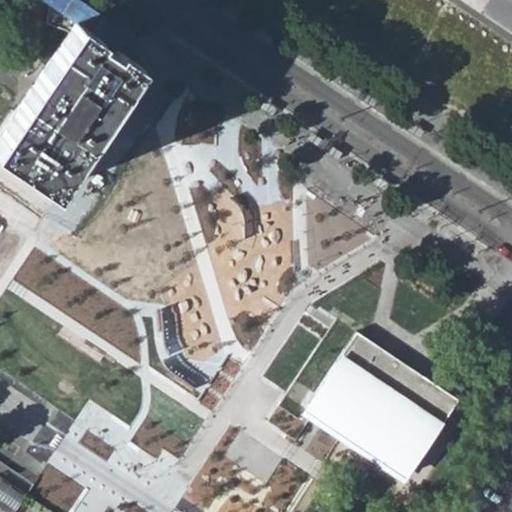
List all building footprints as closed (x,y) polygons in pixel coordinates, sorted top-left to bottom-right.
[(467,25),(431,0),(409,0),(375,48),(425,83),(467,25)] [(20,106),(0,136),(0,160),(53,193),(134,70),(93,38),(73,22),(20,106)] [(127,34),(115,50),(151,74),(163,59),(127,34)] [(296,45),(292,51),(307,61),(311,55),(296,45)] [(511,127),(511,57),(495,46),(453,105),(503,140),(511,127)] [(372,106),(377,100),(360,89),(345,79),(341,85),(372,106)] [(261,101),(257,107),(272,117),(276,111),(261,101)] [(408,122),(404,128),(419,138),(423,132),(408,122)] [(306,130),(302,137),(318,148),(334,158),(338,151),(306,130)] [(374,177),(371,183),(386,192),(389,187),(374,177)] [(408,476),(455,400),(355,333),(306,412),(408,476)] [(0,511),(8,511),(18,497),(0,485),(0,511)]
